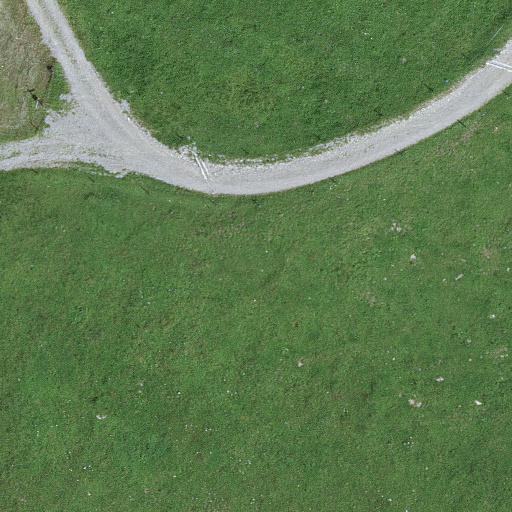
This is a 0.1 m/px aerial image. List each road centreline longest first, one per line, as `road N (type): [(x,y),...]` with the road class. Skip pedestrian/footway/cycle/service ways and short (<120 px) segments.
road 1 (track): [(511,44),(380,153),(236,189),(108,141)]
road 2 (track): [(108,141),(49,0)]
